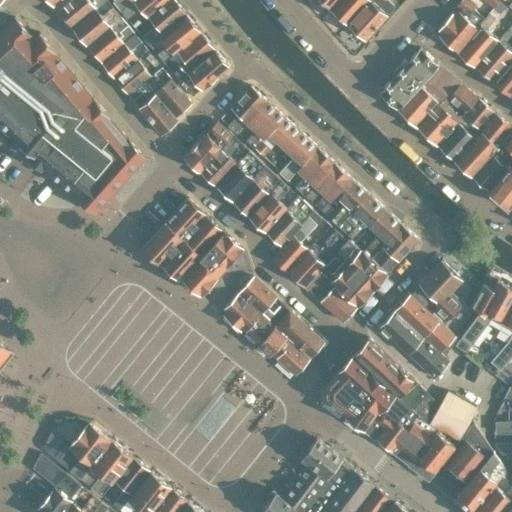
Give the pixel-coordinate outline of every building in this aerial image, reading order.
[(63,0),(57,6),(71,22),(93,3),(94,4),(98,0),(63,0)] [(124,0),(118,5),(124,12),(137,1),(146,10),(158,0),(124,0)] [(150,22),(140,31),(147,39),(156,31),(159,28),(184,8),(177,0),(158,0),(146,10),(146,11),(143,14),(150,22)] [(331,0),(329,3),(346,18),(361,0),(331,0)] [(361,0),(346,18),(363,33),(386,8),(385,8),(391,2),(390,0),(361,0)] [(456,0),(460,3),(437,30),(455,45),(478,18),(483,12),(482,12),(472,3),(474,0),(456,0)] [(71,22),(85,39),(108,20),(107,20),(119,10),(111,1),(99,10),(94,4),(93,3),(71,22)] [(478,18),(455,45),(473,60),(496,33),(486,24),(486,21),(494,12),(487,6),(482,12),(483,12),(478,18)] [(163,39),(154,47),(161,56),(174,45),(199,25),(184,8),(159,28),(156,31),(163,39)] [(13,12),(0,23),(0,128),(3,131),(2,132),(39,164),(40,163),(94,207),(142,152),(38,28),(31,32),(13,12)] [(122,37),(99,56),(112,72),(135,53),(127,43),(139,34),(133,27),(126,19),(117,26),(120,30),(117,32),(122,37)] [(85,39),(99,56),(122,37),(117,32),(108,20),(85,39)] [(199,25),(174,45),(181,53),(176,57),(184,67),(189,63),(213,42),(199,25)] [(511,46),(496,33),(473,60),(490,75),(511,50),(511,48),(511,46)] [(399,62),(380,82),(380,89),(396,103),(418,79),(424,72),(436,59),(437,58),(418,41),(399,62)] [(184,67),(176,74),(183,82),(192,75),(199,83),(228,60),(213,42),(189,63),(184,67)] [(148,47),(143,52),(152,61),(157,57),(148,47)] [(511,48),(511,50),(490,75),(508,90),(508,89),(511,84),(511,48)] [(135,53),(112,72),(126,89),(131,94),(141,86),(145,92),(152,86),(161,79),(152,68),(150,70),(135,53)] [(418,79),(396,103),(413,119),(435,139),(457,116),(456,115),(476,92),(454,74),(436,59),(424,72),(418,79)] [(161,79),(152,86),(173,111),(190,96),(187,93),(169,72),(161,79)] [(236,109),(226,119),(235,127),(244,117),(266,96),(248,80),(234,96),(228,102),(236,109)] [(147,94),(137,102),(160,128),(175,115),(173,111),(152,86),(145,92),(147,94)] [(476,92),(456,115),(457,116),(472,130),(493,106),(476,92)] [(253,124),(243,134),(253,143),(267,127),(283,111),(266,96),(244,117),(253,124)] [(493,106),(472,130),(473,131),(491,147),(496,140),(499,135),(510,121),(507,119),(493,106)] [(267,127),(253,143),(259,148),(266,140),(268,142),(272,138),(277,136),(283,141),(298,125),(283,111),(267,127)] [(202,129),(182,151),(188,156),(192,159),(198,165),(199,166),(219,143),(232,130),(230,128),(228,126),(216,116),(216,115),(215,114),(202,129)] [(457,116),(435,139),(453,154),(473,131),(472,130),(457,116)] [(506,161),(487,185),(506,202),(511,194),(511,122),(510,121),(499,135),(511,146),(511,148),(504,159),(506,161)] [(292,150),(278,166),(286,173),(294,164),(295,164),(301,158),(316,141),(298,125),(283,141),(292,150)] [(219,143),(199,166),(215,180),(236,157),(247,144),(244,141),(237,134),(232,130),(219,143)] [(453,154),(452,154),(470,170),(491,147),(473,131),(453,154)] [(470,170),(469,170),(486,185),(487,185),(506,161),(504,159),(511,148),(511,146),(499,135),(496,140),(491,147),(470,170)] [(301,169),(292,179),(303,189),(333,156),(316,141),(301,158),(295,164),(301,169)] [(236,157),(215,180),(231,195),(264,160),(247,144),(236,157)] [(333,156),(303,189),(311,196),(320,187),(328,195),(334,188),(349,171),(333,156)] [(264,160),(231,195),(247,210),(279,174),(264,160)] [(341,200),(329,213),(336,220),(366,187),(349,171),(334,188),(341,195),(341,200)] [(279,174),(247,210),(264,225),(284,203),(285,201),(278,195),(278,194),(289,183),(279,174)] [(366,187),(336,220),(352,235),(364,222),(367,219),(383,202),(366,187)] [(284,203),(264,225),(281,240),(312,204),(296,190),(285,201),(284,203)] [(186,191),(164,215),(182,232),(204,208),(186,191)] [(372,233),(363,243),(370,250),(378,241),(384,235),(400,217),(383,202),(367,219),(364,222),(371,229),(372,233)] [(279,242),(271,252),(285,266),(286,265),(307,242),(300,235),(315,218),(316,219),(321,212),(312,204),(281,240),(279,242)] [(204,208),(182,232),(200,247),(222,224),(204,208)] [(164,215),(140,241),(158,259),(160,257),(178,273),(180,271),(200,247),(182,232),(164,215)] [(384,235),(378,241),(387,250),(379,259),(386,266),(400,251),(401,250),(417,233),(400,217),(384,235)] [(307,242),(286,265),(306,283),(321,267),(318,264),(343,234),(331,223),(322,234),(324,236),(317,242),(313,237),(307,242)] [(200,247),(180,271),(200,288),(220,265),(241,241),(222,224),(200,247)] [(353,237),(324,269),(356,299),(371,283),(386,266),(379,259),(363,246),(353,237)] [(419,279),(411,287),(443,316),(460,298),(448,286),(461,273),(439,253),(416,277),(419,279)] [(321,267),(306,283),(318,294),(341,315),(356,299),(324,269),(321,267)] [(252,270),(236,287),(272,319),(286,303),(280,297),(271,307),(265,301),(274,291),(252,270)] [(477,306),(454,339),(464,346),(470,339),(486,316),(497,322),(511,296),(511,282),(495,273),(490,282),(481,277),(467,300),(477,306)] [(236,287),(222,303),(225,305),(222,309),(239,324),(240,323),(243,325),(242,326),(256,338),(272,319),(236,287)] [(437,314),(408,287),(393,303),(443,350),(450,337),(454,330),(437,314)] [(505,335),(488,355),(498,363),(505,356),(511,347),(511,296),(497,322),(509,329),(505,335)] [(286,303),(272,319),(273,320),(272,320),(285,331),(308,352),(323,335),(300,315),(286,303)] [(443,350),(393,303),(376,320),(406,348),(407,347),(433,371),(448,354),(443,350)] [(272,319),(256,338),(268,349),(269,348),(269,349),(275,355),(277,354),(294,368),(308,352),(285,331),(272,320),(273,320),(272,319)] [(367,331),(352,347),(396,388),(397,389),(412,373),(408,369),(389,352),(374,337),(367,331)] [(0,360),(11,346),(0,337),(0,360)] [(352,347),(318,386),(352,414),(353,413),(364,422),(381,402),(392,411),(404,396),(397,389),(396,388),(352,347)] [(494,369),(493,369),(508,380),(511,372),(511,361),(505,356),(498,363),(494,369)] [(412,373),(397,389),(404,396),(411,402),(425,386),(412,373)] [(508,380),(502,391),(507,391),(511,390),(511,379),(510,380),(509,380),(508,380)] [(439,398),(428,417),(437,422),(458,434),(459,431),(469,413),(476,401),(474,400),(447,385),(439,398)] [(411,402),(416,406),(414,409),(428,417),(439,398),(425,386),(411,402)] [(502,391),(496,403),(507,403),(507,391),(502,391)] [(364,422),(363,423),(390,444),(403,428),(407,423),(406,422),(414,409),(416,406),(411,402),(404,396),(392,411),(381,402),(364,422)] [(403,428),(390,444),(427,473),(453,440),(434,426),(437,422),(428,417),(414,409),(406,422),(407,423),(403,428)] [(464,435),(444,459),(466,475),(491,444),(490,441),(469,413),(459,431),(464,435)] [(511,414),(493,415),(493,428),(511,427),(511,414)] [(87,416),(67,441),(77,449),(79,451),(75,456),(69,463),(68,465),(78,472),(87,460),(89,461),(110,433),(88,416),(87,416)] [(308,458),(282,492),(299,506),(294,511),(346,511),(373,477),(357,464),(352,460),(352,461),(346,456),(340,452),(340,451),(315,431),(305,443),(302,441),(296,449),(308,458)] [(110,433),(89,461),(99,469),(89,481),(99,489),(109,477),(130,449),(110,433)] [(511,437),(492,438),(501,449),(511,448),(511,437)] [(466,475),(453,492),(471,506),(493,477),(495,474),(504,464),(497,453),(491,444),(466,475)] [(39,446),(33,456),(41,462),(48,453),(39,446)] [(130,449),(109,477),(110,478),(112,474),(122,482),(119,485),(121,486),(111,498),(118,504),(130,488),(149,464),(132,451),(132,450),(130,449)] [(493,477),(471,506),(477,511),(495,511),(511,490),(511,475),(504,464),(493,477)] [(137,500),(127,511),(144,511),(149,507),(150,506),(151,505),(170,481),(152,467),(150,465),(128,493),(136,499),(137,500)] [(54,480),(34,505),(42,511),(57,511),(71,495),(72,494),(69,492),(79,479),(64,467),(54,480)] [(373,477),(346,511),(378,511),(393,493),(373,477)] [(157,511),(173,511),(187,495),(170,481),(151,505),(150,506),(157,511)] [(71,495),(57,511),(85,511),(96,499),(99,495),(82,482),(72,494),(71,495)] [(262,495),(256,503),(267,511),(294,511),(299,506),(282,492),(274,486),(265,497),(262,495)] [(511,511),(511,490),(495,511),(511,511)] [(393,493),(378,511),(410,511),(413,508),(393,493)] [(99,495),(96,499),(103,505),(107,501),(99,495)] [(187,495),(173,511),(201,511),(204,508),(187,495)] [(96,499),(85,511),(98,511),(103,505),(96,499)]
